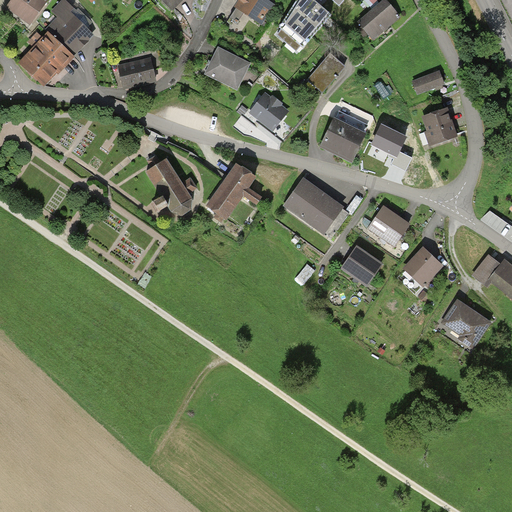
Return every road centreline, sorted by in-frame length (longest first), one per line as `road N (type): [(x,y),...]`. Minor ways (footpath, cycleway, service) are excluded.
road 1 (track): [(451,511),(0,203)]
road 2 (residential): [(448,207),(196,139),(110,101)]
road 3 (residential): [(448,207),(471,167),(470,128),(419,0)]
road 4 (residential): [(216,0),(175,73),(154,90),(110,101)]
road 5 (track): [(221,355),(154,458)]
